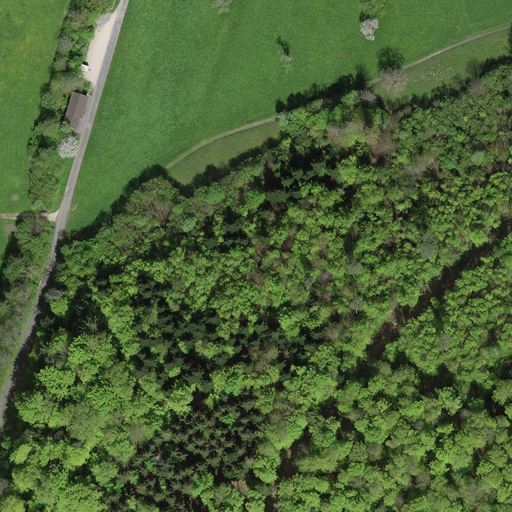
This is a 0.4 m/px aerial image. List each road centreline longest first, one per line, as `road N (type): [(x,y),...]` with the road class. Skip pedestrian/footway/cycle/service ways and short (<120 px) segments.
road 1 (track): [(58,240),(86,233),(163,170),(226,134),(511,27)]
road 2 (unclassified): [(124,0),(0,418)]
road 3 (track): [(273,511),(294,463),(383,341),(511,226)]
